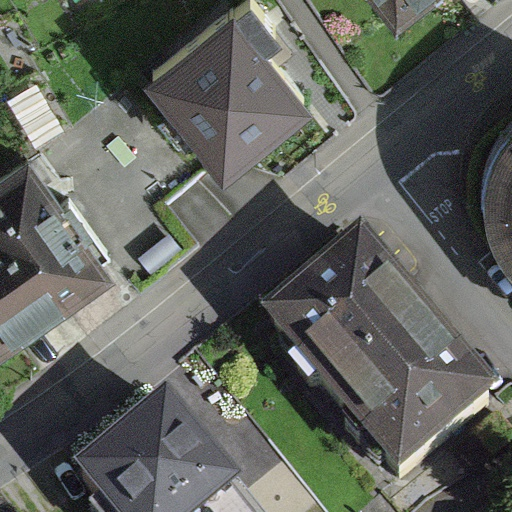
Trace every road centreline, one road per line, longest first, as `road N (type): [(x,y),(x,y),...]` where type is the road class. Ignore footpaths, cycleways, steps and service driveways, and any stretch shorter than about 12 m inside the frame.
road 1 (residential): [(373,154),(0,441)]
road 2 (residential): [(373,154),(511,349)]
road 3 (residential): [(511,39),(373,154)]
